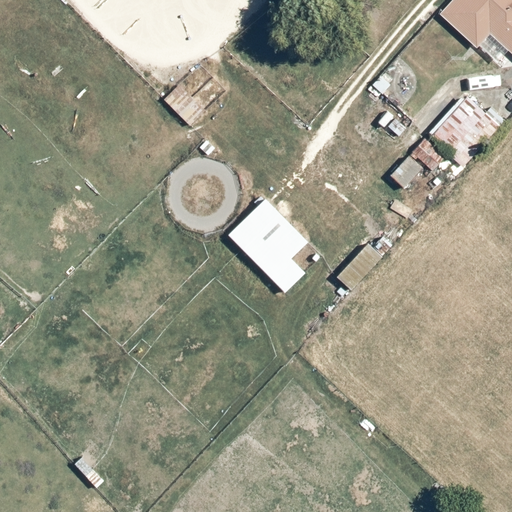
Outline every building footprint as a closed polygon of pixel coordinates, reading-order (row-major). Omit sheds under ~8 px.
[(511,0),(452,0),(441,13),(497,63),(509,49),(511,51),(511,0)] [(182,82),(166,97),(192,125),(209,110),(182,82)] [(487,108),(470,93),(431,136),(464,165),(501,125),(485,111),(487,108)] [(447,157),(427,137),(414,150),(433,170),(447,157)] [(426,169),(409,153),(390,172),(407,188),(426,169)] [(310,241),(268,198),(232,233),(288,291),(308,271),(294,257),(310,241)] [(394,245),(380,232),(339,276),(354,289),(394,245)]
